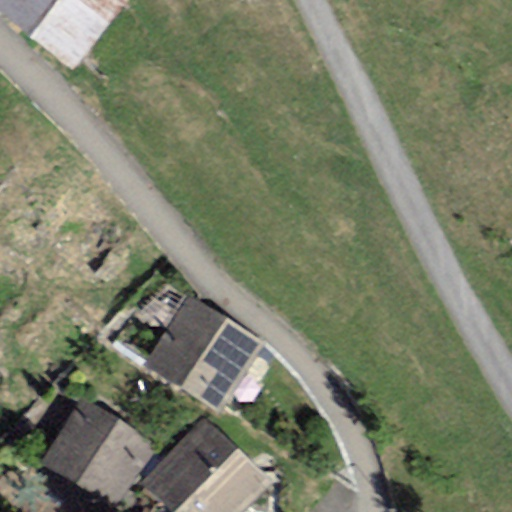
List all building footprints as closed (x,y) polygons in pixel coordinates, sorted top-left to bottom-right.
[(0,0),(0,17),(27,39),(58,0),(0,0)] [(126,3),(121,0),(58,0),(27,39),(71,73),(126,3)] [(187,299),(142,369),(217,416),(262,345),(187,299)] [(88,398),(42,466),(110,511),(112,511),(158,444),(88,398)] [(204,420),(141,482),(171,511),(243,511),(271,485),(204,420)]
